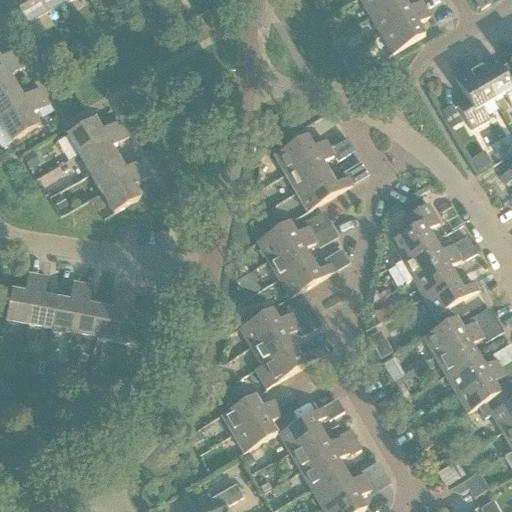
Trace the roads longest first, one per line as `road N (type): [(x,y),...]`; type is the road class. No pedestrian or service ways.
road 1 (residential): [(379,511),(410,490),(342,379),(339,352),(380,178),(402,129)]
road 2 (residential): [(208,264),(190,350),(158,417),(104,478)]
road 3 (residential): [(208,264),(0,236)]
road 4 (residential): [(245,68),(208,264)]
road 5 (residential): [(511,275),(464,193),(402,129)]
road 6 (residential): [(511,3),(427,53),(384,116)]
road 7 (residential): [(384,116),(245,68)]
